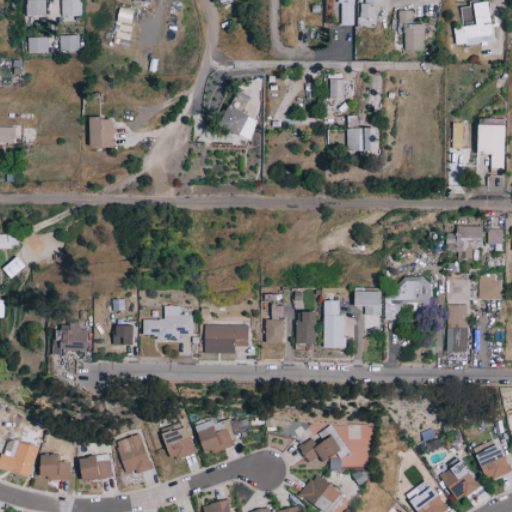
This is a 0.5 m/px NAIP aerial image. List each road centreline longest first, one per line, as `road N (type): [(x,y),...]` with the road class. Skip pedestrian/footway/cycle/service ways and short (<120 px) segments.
road 1 (residential): [(0,192),(511,203)]
road 2 (residential): [(99,371),(511,371)]
road 3 (residential): [(0,492),(86,507),(136,502),(267,463)]
